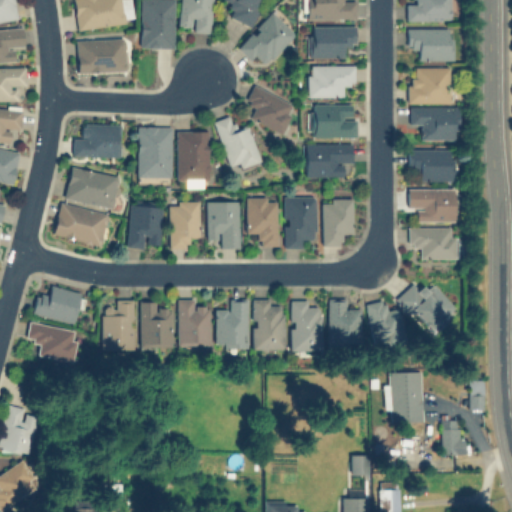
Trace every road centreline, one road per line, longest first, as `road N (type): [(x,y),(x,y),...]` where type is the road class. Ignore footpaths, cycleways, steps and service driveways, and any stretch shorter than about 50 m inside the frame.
road 1 (tertiary): [(508,453),(497,386),(487,0)]
road 2 (residential): [(379,271),(129,272),(18,251)]
road 3 (residential): [(41,0),(44,134),(0,321)]
road 4 (residential): [(379,0),(379,271)]
road 5 (residential): [(48,96),(166,101),(203,74)]
